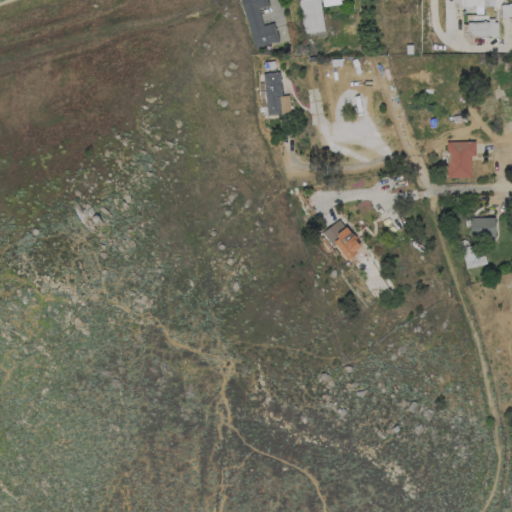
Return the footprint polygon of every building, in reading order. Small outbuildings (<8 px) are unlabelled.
[(259,9),(264,26),(274,23),(279,41),(255,48),(240,0),(267,0),(269,6),(259,9)] [(320,0),(325,31),(305,34),(300,0),(320,0)] [(511,3),(511,17),(501,17),(502,4),(509,5),(509,3),(511,3)] [(490,36),(468,37),(468,22),(489,22),(490,36)] [(382,71),(377,72),(374,60),(379,59),(382,71)] [(275,69),(265,69),(264,62),(274,61),(275,69)] [(281,114),(267,115),(263,74),(280,72),(282,96),(279,96),(281,114)] [(387,91),(382,92),(378,80),(383,79),(387,91)] [(467,122),(454,123),(454,116),(466,115),(467,122)] [(437,127),(430,128),(429,119),(436,118),(437,127)] [(471,178),(447,178),(447,142),(475,141),(476,155),(471,155),(471,178)] [(407,184),(395,188),(394,183),(405,179),(407,184)] [(495,218),(495,237),(470,237),(470,218),(495,218)] [(339,220),(345,227),(346,227),(350,232),(351,231),(357,239),(355,240),(360,247),(355,251),(357,253),(348,260),(336,244),(333,246),(323,232),(339,220)] [(471,246),(474,258),(485,256),(487,264),(467,269),(462,249),(471,246)]
